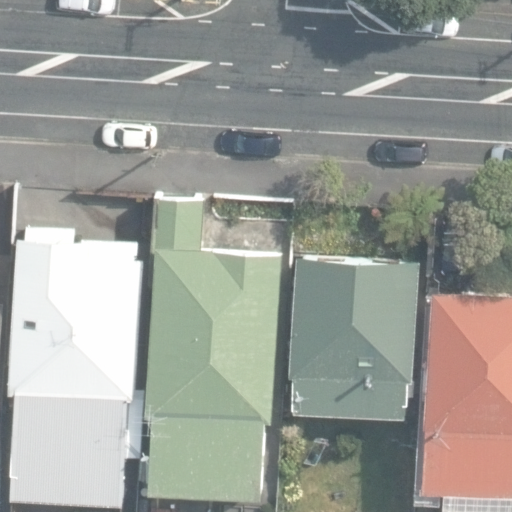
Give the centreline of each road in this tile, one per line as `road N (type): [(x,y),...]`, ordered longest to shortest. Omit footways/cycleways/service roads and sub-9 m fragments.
road 1 (residential): [(291,77),(0,60)]
road 2 (residential): [(511,89),(291,77)]
